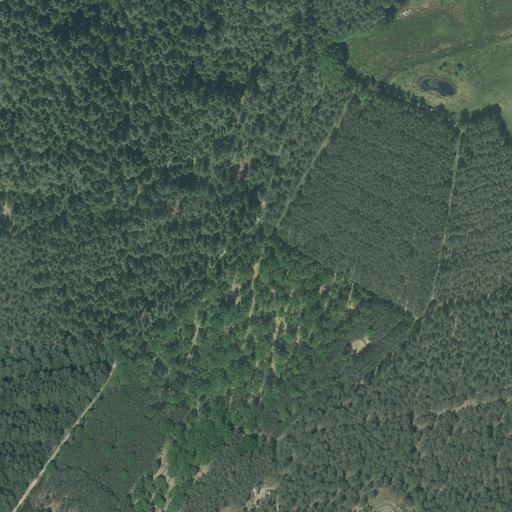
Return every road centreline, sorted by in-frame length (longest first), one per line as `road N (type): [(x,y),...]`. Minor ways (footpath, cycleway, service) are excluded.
road 1 (track): [(299,0),(301,63),(256,223),(146,322),(117,363)]
road 2 (track): [(256,223),(418,315),(431,298),(511,282)]
road 3 (track): [(0,188),(279,149)]
road 4 (track): [(281,443),(511,404)]
road 5 (track): [(418,315),(358,380),(287,430),(281,443)]
road 6 (track): [(117,363),(267,444),(281,443)]
road 7 (track): [(15,511),(122,366)]
road 8 (track): [(0,387),(117,363)]
